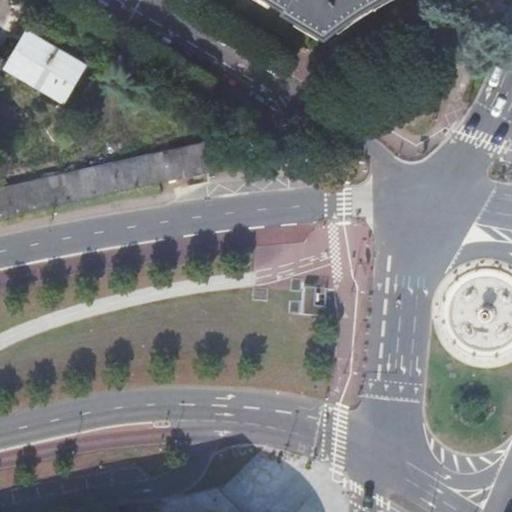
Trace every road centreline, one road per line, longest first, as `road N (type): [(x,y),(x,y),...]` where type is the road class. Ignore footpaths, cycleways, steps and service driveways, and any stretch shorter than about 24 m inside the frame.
road 1 (motorway): [(511,392),(330,366),(0,359)]
road 2 (motorway): [(0,379),(330,389),(511,414)]
road 3 (primary): [(430,202),(336,200),(222,211),(0,250)]
road 4 (primary): [(0,429),(71,412),(201,404),(308,422),(382,457)]
road 5 (residential): [(430,202),(346,130),(127,0)]
road 6 (primary): [(430,202),(400,296),(382,457)]
road 7 (primary): [(511,93),(430,202)]
